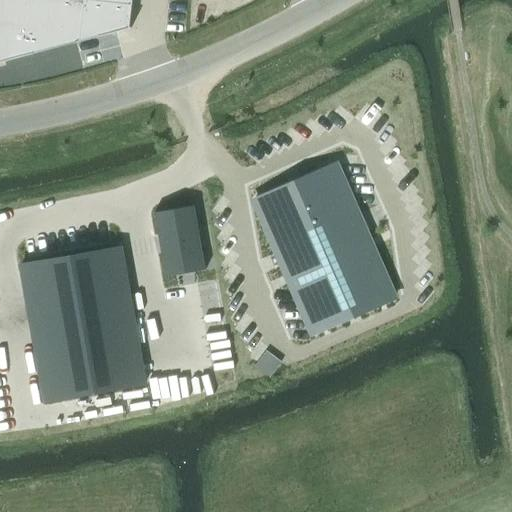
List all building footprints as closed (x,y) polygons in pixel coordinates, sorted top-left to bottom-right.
[(128,28),(131,0),(3,0),(0,33),(0,62),(130,29),(129,27),(128,28)] [(334,165),(255,200),(278,252),(274,254),(280,267),(284,266),(314,334),(393,299),(334,165)] [(197,207),(157,215),(168,273),(208,266),(197,207)] [(123,248),(24,265),(49,403),(148,385),(123,248)] [(257,364),(272,375),(283,360),(267,349),(257,364)]
